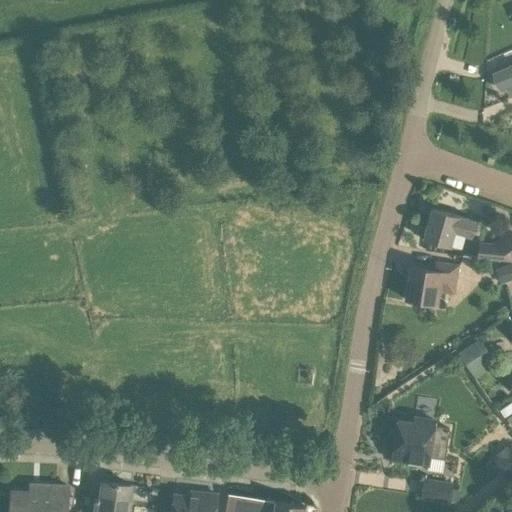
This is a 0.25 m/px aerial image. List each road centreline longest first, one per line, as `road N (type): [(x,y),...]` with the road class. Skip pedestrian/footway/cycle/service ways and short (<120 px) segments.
road 1 (residential): [(340,477),(215,452),(0,447)]
road 2 (residential): [(407,155),(373,278),(340,477)]
road 3 (residential): [(446,0),(407,155)]
